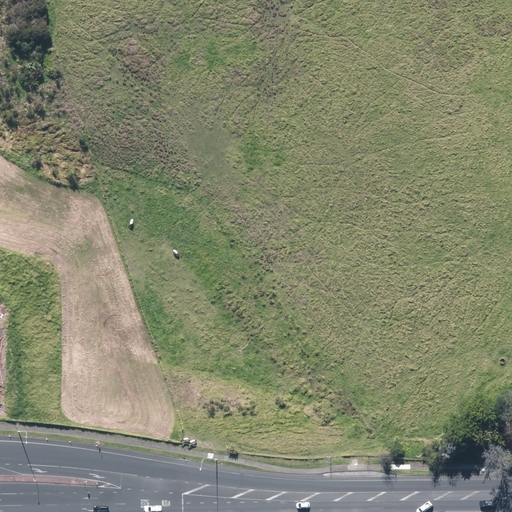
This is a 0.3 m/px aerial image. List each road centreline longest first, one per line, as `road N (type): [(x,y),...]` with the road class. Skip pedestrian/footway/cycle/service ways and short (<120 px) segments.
road 1 (secondary): [(511,494),(148,491)]
road 2 (secondary): [(0,452),(148,491)]
road 3 (secondary): [(148,491),(0,509)]
